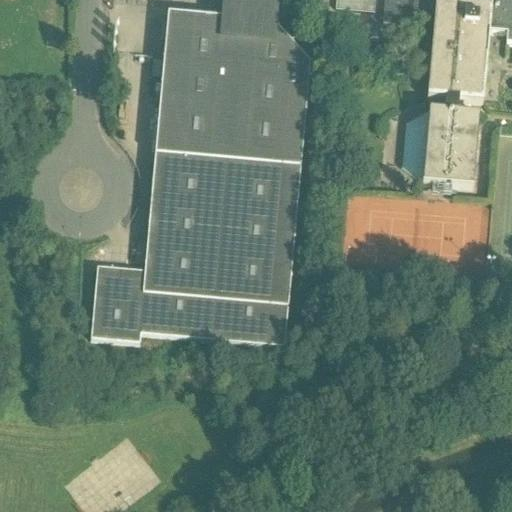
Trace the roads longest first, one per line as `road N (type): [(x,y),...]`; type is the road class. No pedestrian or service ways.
road 1 (unclassified): [(84,156),(109,168),(118,194),(107,217),(88,227),(57,218),(46,196),(52,171),(78,156)]
road 2 (unclassified): [(84,156),(88,0)]
